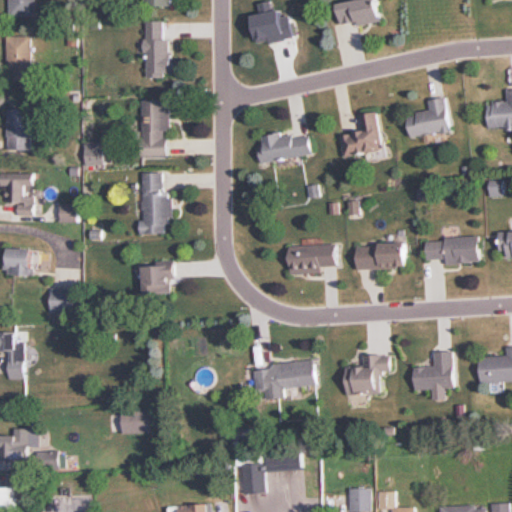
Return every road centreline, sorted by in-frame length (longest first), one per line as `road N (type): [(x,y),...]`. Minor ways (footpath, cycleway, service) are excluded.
road 1 (residential): [(220,0),(223,250),(250,295)]
road 2 (residential): [(223,103),(449,53),(511,47)]
road 3 (residential): [(250,295),(301,317),(511,305)]
